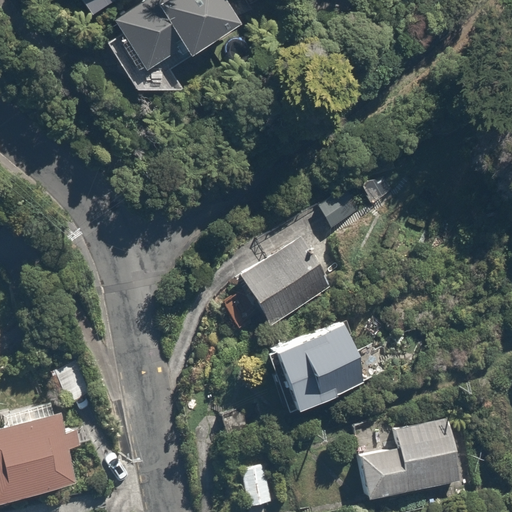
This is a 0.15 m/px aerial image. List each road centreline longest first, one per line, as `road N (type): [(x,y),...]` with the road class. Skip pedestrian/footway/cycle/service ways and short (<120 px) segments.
road 1 (track): [(125,267),(182,221),(261,177),(490,0)]
road 2 (residential): [(171,511),(111,224),(84,188),(0,120)]
